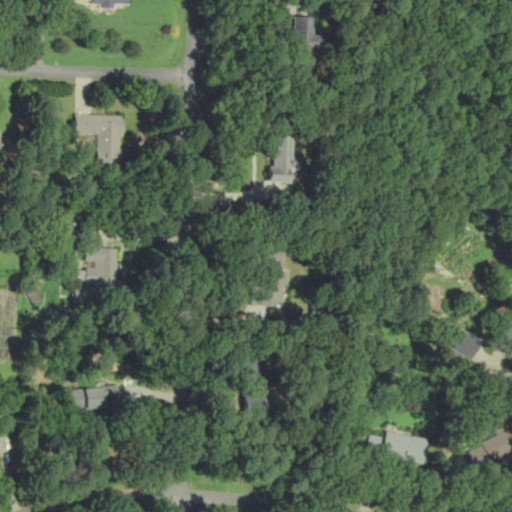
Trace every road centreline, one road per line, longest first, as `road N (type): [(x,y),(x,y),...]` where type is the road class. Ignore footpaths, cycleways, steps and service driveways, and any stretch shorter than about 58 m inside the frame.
road 1 (residential): [(178,511),(193,0)]
road 2 (residential): [(339,511),(179,495),(93,496),(29,511)]
road 3 (residential): [(0,68),(192,74)]
